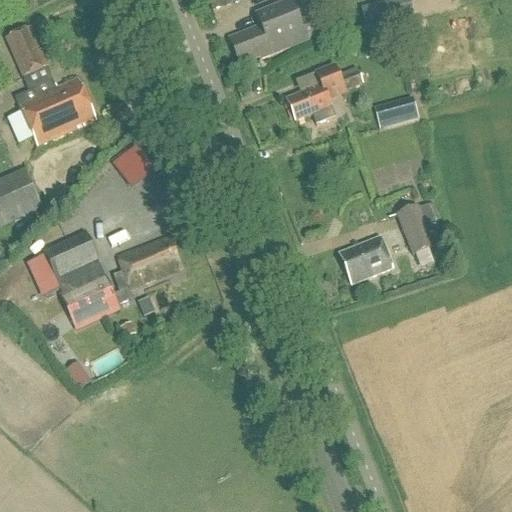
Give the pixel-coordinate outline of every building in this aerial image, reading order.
[(411,17),(407,1),(375,9),(379,24),(411,17)] [(228,43),(240,72),(306,46),(290,5),(255,19),(260,30),(228,43)] [(421,48),(416,24),(399,28),(405,52),(421,48)] [(384,35),(389,54),(403,51),(398,31),(384,35)] [(24,93),(35,88),(38,93),(17,102),(36,149),(96,124),(78,83),(56,92),(49,76),(31,32),(8,42),(25,83),(21,85),(24,93)] [(295,128),(312,121),(314,124),(332,117),(327,105),(344,98),(343,96),(362,88),(358,77),(339,85),(334,71),(315,79),(320,91),(286,104),(295,128)] [(412,106),(388,113),(393,129),(416,122),(412,106)] [(24,174),(0,185),(0,231),(41,213),(24,174)] [(395,220),(412,261),(434,252),(424,228),(434,224),(427,209),(418,212),(417,210),(395,220)] [(90,329),(120,314),(113,300),(105,283),(102,276),(97,266),(98,266),(85,237),(42,256),(44,260),(28,266),(36,285),(52,278),(55,285),(60,296),(62,301),(60,302),(70,324),(75,335),(90,329)] [(167,241),(117,261),(120,267),(130,292),(179,272),(167,241)] [(379,243),(339,259),(351,290),(391,274),(379,243)] [(132,332),(122,336),(126,343),(135,339),(132,332)]
